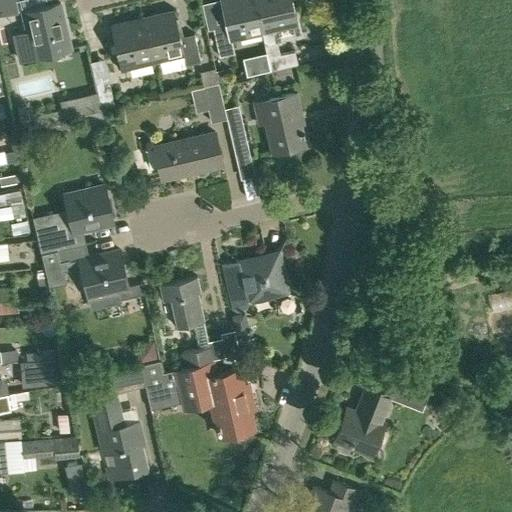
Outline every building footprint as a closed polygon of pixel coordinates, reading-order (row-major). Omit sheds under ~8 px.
[(14,0),(10,0),(0,2),(0,16),(17,12),(14,0)] [(221,0),(227,25),(213,28),(219,56),(234,52),(231,39),(261,32),(253,0),(221,0)] [(290,0),(253,0),(261,32),(264,45),(269,70),(298,63),(295,50),(280,53),(277,41),(275,42),(272,30),(297,24),(290,0)] [(22,13),(25,30),(12,33),(18,60),(70,48),(60,4),(22,13)] [(194,33),(177,37),(172,12),(141,19),(151,61),(182,53),(185,64),(200,61),(194,33)] [(151,61),(141,19),(110,26),(119,68),(151,61)] [(95,82),(100,109),(101,110),(114,106),(108,79),(95,82)] [(202,86),(211,122),(226,118),(218,82),(202,86)] [(300,113),(304,112),(299,91),(260,100),(272,151),(307,143),(300,113)] [(17,106),(20,119),(18,119),(20,127),(30,125),(28,117),(29,117),(26,104),(17,106)] [(101,110),(78,116),(82,129),(104,123),(101,110)] [(243,124),(228,127),(234,152),(249,149),(243,124)] [(180,142),(180,140),(152,146),(160,177),(187,171),(186,169),(196,166),(197,169),(222,163),(215,132),(189,138),(190,140),(180,142)] [(63,194),(70,225),(36,232),(40,253),(55,249),(85,242),(82,229),(113,223),(105,185),(63,194)] [(0,202),(21,198),(18,188),(0,191),(0,202)] [(86,296),(87,296),(88,301),(94,305),(143,294),(141,284),(127,287),(119,251),(88,257),(85,242),(55,249),(40,253),(48,286),(66,282),(61,264),(78,260),(86,296)] [(239,261),(238,259),(221,263),(231,308),(251,303),(250,298),(285,291),(277,253),(239,261)] [(208,340),(203,321),(197,293),(200,292),(196,276),(158,285),(161,301),(169,299),(176,327),(193,323),(198,347),(179,351),(183,366),(212,359),(239,352),(234,329),(220,332),(221,337),(208,340)] [(0,299),(14,299),(13,286),(0,286),(0,299)] [(14,299),(0,299),(0,313),(18,312),(17,298),(14,299)] [(231,314),(234,329),(235,333),(242,331),(247,323),(245,311),(231,314)] [(425,331),(413,333),(414,345),(427,343),(425,331)] [(155,347),(136,352),(138,362),(157,358),(155,347)] [(36,351),(37,360),(55,359),(54,350),(36,351)] [(176,368),(162,371),(159,358),(140,364),(145,384),(150,408),(183,400),(185,406),(212,400),(220,435),(251,428),(244,399),(250,398),(246,383),(240,384),(236,367),(215,372),(212,359),(183,366),(175,368),(176,368)] [(22,387),(61,383),(59,359),(20,361),(22,387)] [(145,384),(140,364),(107,371),(112,392),(145,384)] [(432,383),(401,373),(395,390),(425,402),(432,383)] [(390,392),(374,386),(368,384),(357,412),(347,408),(335,438),(371,452),(383,422),(379,421),(390,392)] [(0,394),(0,411),(9,409),(6,394),(0,394)] [(129,410),(120,412),(116,396),(90,402),(103,453),(112,450),(116,464),(106,467),(109,477),(147,469),(141,444),(144,443),(139,421),(135,421),(133,413),(129,410)] [(20,417),(0,418),(0,438),(5,438),(21,437),(20,417)] [(75,435),(21,440),(22,457),(55,454),(55,458),(79,456),(75,435)] [(5,438),(0,438),(0,472),(8,471),(5,438)] [(83,461),(68,463),(72,494),(87,492),(83,461)] [(348,510),(357,488),(334,479),(330,490),(315,484),(305,510),(308,511),(340,511),(342,508),(348,510)]
